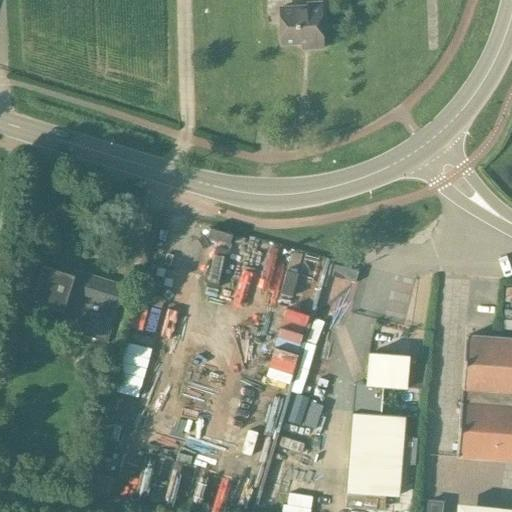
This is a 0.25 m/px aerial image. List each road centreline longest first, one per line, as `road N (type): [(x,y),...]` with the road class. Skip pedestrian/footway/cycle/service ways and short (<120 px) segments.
road 1 (tertiary): [(424,146),(363,177),(270,194),(204,184),(0,123)]
road 2 (tertiary): [(424,146),(484,81),(511,18)]
